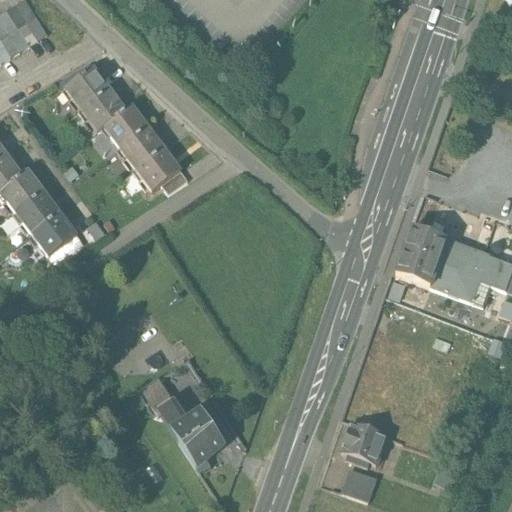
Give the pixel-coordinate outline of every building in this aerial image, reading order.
[(25,3),(0,18),(0,67),(47,39),(25,3)] [(93,72),(64,93),(81,116),(109,95),(93,72)] [(109,95),(81,116),(97,137),(103,132),(125,116),(109,95)] [(125,116),(103,132),(119,154),(147,133),(132,111),(125,116)] [(147,133),(119,154),(135,175),(163,155),(147,133)] [(163,155),(135,175),(151,198),(161,191),(180,177),(163,155)] [(5,160),(0,163),(0,196),(21,181),(5,160)] [(21,181),(0,196),(0,198),(15,219),(44,198),(28,176),(21,181)] [(180,177),(161,191),(168,201),(187,186),(180,177)] [(44,198),(15,219),(31,240),(60,219),(44,198)] [(60,219),(31,240),(48,263),(76,241),(60,219)] [(480,257),(412,233),(394,281),(448,300),(455,279),(471,284),(480,257)] [(53,301),(41,309),(49,320),(61,312),(53,301)] [(181,421),(159,388),(150,394),(156,403),(151,406),(158,418),(171,437),(180,430),(181,421)] [(158,418),(151,406),(145,410),(153,421),(158,418)] [(180,430),(171,437),(178,448),(194,471),(196,474),(222,451),(200,417),(180,430)] [(385,442),(351,429),(341,458),(347,460),(345,465),(366,473),(368,468),(375,470),(385,442)] [(178,448),(165,457),(180,480),(194,471),(178,448)] [(376,484),(350,476),(342,499),(367,508),(376,484)]
